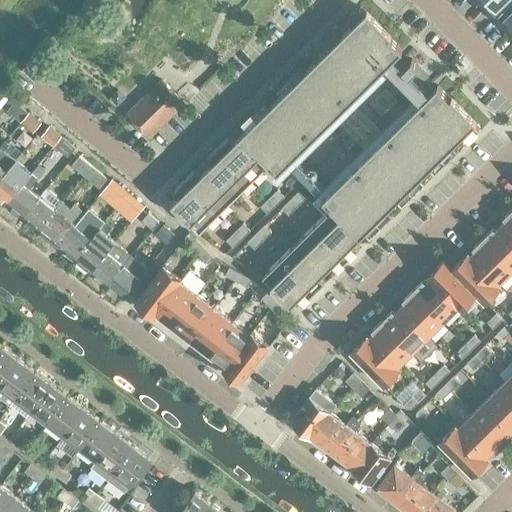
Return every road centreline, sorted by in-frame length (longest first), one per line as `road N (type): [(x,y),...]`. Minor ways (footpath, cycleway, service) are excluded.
road 1 (residential): [(334,0),(154,184),(39,84)]
road 2 (residential): [(511,153),(321,340),(258,427)]
road 3 (residential): [(258,427),(0,233)]
road 4 (residential): [(370,511),(258,427)]
road 5 (residential): [(427,0),(511,86)]
